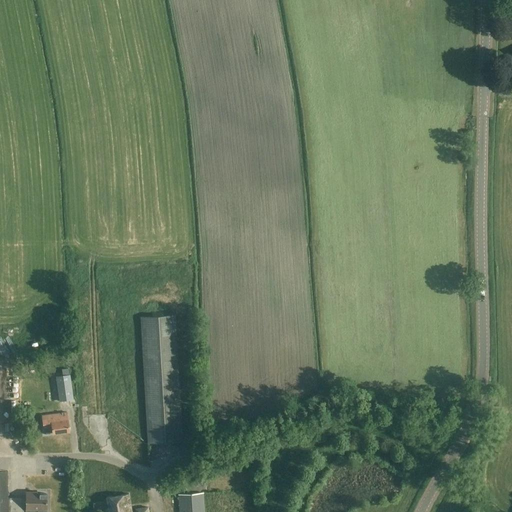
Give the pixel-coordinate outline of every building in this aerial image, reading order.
[(101,385),(94,290),(77,291),(84,386),(101,385)] [(148,443),(182,441),(174,315),(140,317),(148,443)] [(52,434),(69,431),(66,412),(42,415),(44,428),(52,426),(52,434)] [(221,487),(244,482),(239,462),(211,469),(214,479),(219,478),(221,487)] [(0,511),(45,511),(46,494),(36,494),(36,492),(26,492),(26,498),(0,498),(0,511)] [(179,511),(203,511),(202,492),(178,494),(179,511)] [(131,511),(128,494),(106,497),(108,509),(104,509),(104,511),(131,511)]
